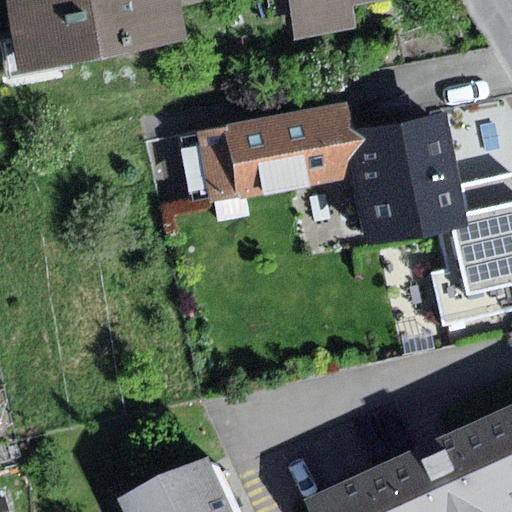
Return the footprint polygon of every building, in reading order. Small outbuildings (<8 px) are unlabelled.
[(0,0),(0,64),(169,35),(164,8),(162,0),(0,0)] [(162,0),(164,8),(204,0),(162,0)] [(277,0),(285,36),(347,26),(339,0),(277,0)] [(333,98),(179,126),(192,202),(206,199),(210,222),(245,215),(240,190),(345,171),(337,124),(333,98)] [(450,209),(432,107),(337,124),(345,171),(357,236),(442,223),(453,221),(450,209)] [(461,207),(511,196),(511,195),(507,173),(455,184),(461,207)] [(511,196),(461,207),(450,209),(453,221),(442,223),(444,229),(434,231),(442,269),(424,273),(435,325),(511,309),(511,196)] [(511,511),(511,412),(435,447),(313,502),(317,511),(511,511)] [(237,511),(216,465),(124,507),(125,511),(237,511)]
